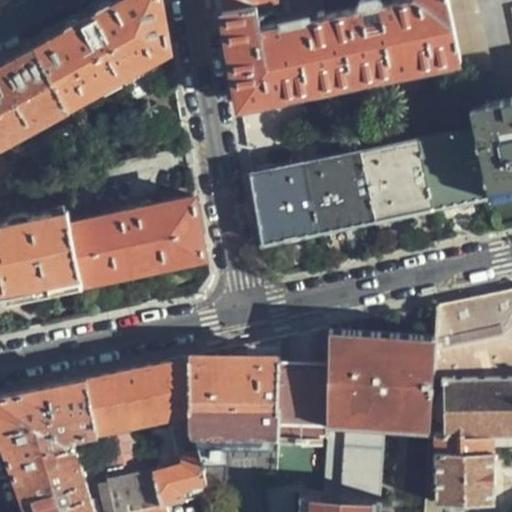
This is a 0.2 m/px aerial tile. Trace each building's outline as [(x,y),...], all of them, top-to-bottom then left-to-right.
[(118,0),(94,14),(35,46),(69,104),(119,76),(171,48),(161,0),(118,0)] [(221,0),(223,9),(259,2),(268,0),(221,0)] [(259,2),(223,9),(236,82),(240,103),(461,55),(449,0),(382,0),(381,0),(360,0),(362,5),(326,13),(326,9),(319,10),(319,14),(311,17),(310,12),(283,18),(283,22),(276,23),(276,18),(262,21),(259,2)] [(0,138),(69,104),(35,46),(0,65),(0,138)] [(511,98),(471,107),(475,124),(488,196),(511,190),(511,98)] [(461,201),(488,196),(475,124),(419,136),(434,207),(461,201)] [(434,207),(419,136),(360,148),(376,219),(406,213),(434,207)] [(360,148),(306,161),(320,231),(347,225),(376,219),(360,148)] [(279,166),(252,172),(263,242),(320,231),(306,161),(279,166)] [(206,254),(195,194),(134,207),(73,220),(85,280),(146,267),(206,254)] [(0,297),(22,293),(85,280),(73,220),(67,206),(0,220),(0,297)] [(511,287),(438,303),(437,336),(435,374),(511,375),(511,287)] [(191,427),(324,431),(330,325),(256,341),(255,348),(262,349),(262,355),(223,354),(223,347),(190,354),(188,422),(191,427)] [(435,374),(437,336),(330,325),(324,431),(328,431),(324,491),(296,489),(294,511),(380,511),(385,435),(431,438),(431,431),(435,374)] [(147,363),(131,366),(139,419),(170,412),(173,424),(182,461),(168,464),(168,467),(160,469),(153,471),(163,503),(169,502),(211,492),(208,480),(200,444),(199,445),(191,427),(188,422),(190,354),(147,363)] [(111,371),(85,376),(97,430),(107,469),(144,463),(134,420),(139,419),(131,366),(111,371)] [(511,375),(435,374),(431,431),(436,432),(430,499),(495,501),(495,449),(511,447),(511,375)] [(97,430),(85,376),(34,386),(0,393),(0,427),(16,468),(80,462),(71,440),(74,437),(75,441),(86,438),(84,432),(97,430)] [(182,461),(173,424),(153,429),(160,469),(168,467),(168,464),(182,461)] [(205,443),(200,444),(208,480),(214,478),(205,443)] [(80,462),(16,468),(31,506),(32,511),(118,511),(113,489),(104,491),(109,507),(104,509),(98,494),(93,495),(80,462)] [(118,511),(170,511),(169,502),(163,503),(153,471),(110,479),(113,489),(118,511)]
